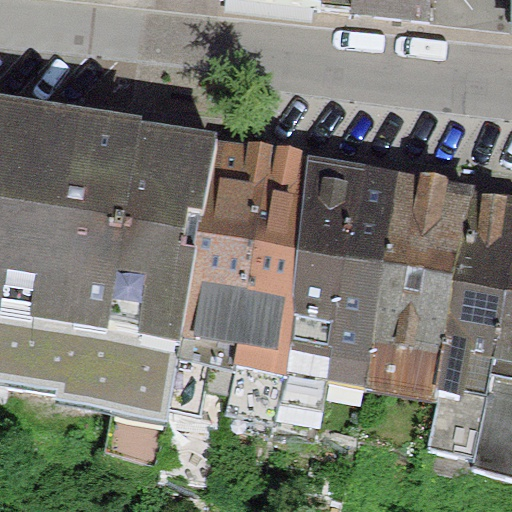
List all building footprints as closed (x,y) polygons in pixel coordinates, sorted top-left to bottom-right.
[(285,0),(285,7),(354,15),(356,0),(285,0)] [(356,0),(354,15),(431,23),(432,0),(356,0)] [(0,386),(170,413),(218,157),(0,124),(0,386)] [(203,393),(234,401),(271,167),(218,157),(170,413),(198,421),(203,393)] [(276,432),(278,425),(314,176),(271,167),(234,401),(229,422),(276,432)] [(322,433),(332,374),(363,185),(314,176),(278,425),(322,433)] [(332,374),(371,381),(401,191),(363,185),(332,374)] [(432,393),(440,406),(471,204),(401,191),(371,381),(432,393)] [(430,458),(476,466),(511,270),(511,209),(471,204),(440,406),(430,458)] [(474,476),(511,484),(511,270),(476,466),(474,476)]
